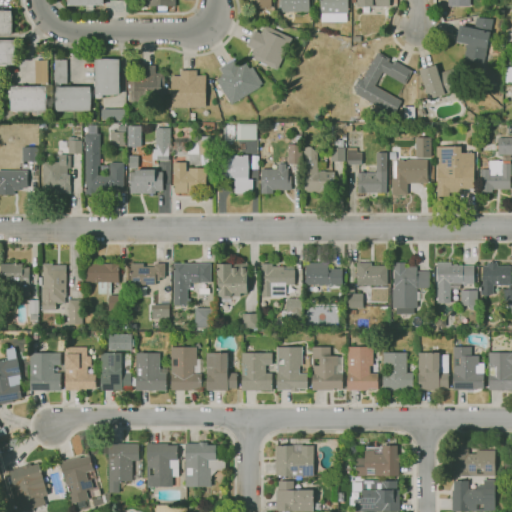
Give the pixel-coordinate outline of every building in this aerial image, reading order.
[(279,0),(279,11),(307,12),(307,0),(279,0)] [(347,21),(346,0),(318,0),(319,21),(347,21)] [(389,0),(389,7),(357,8),(357,0),(389,0)] [(0,33),(10,33),(10,9),(0,9),(0,33)] [(483,64),(480,63),(463,59),(466,47),(464,47),(465,44),(456,42),(459,25),(474,28),(476,17),(493,19),(490,35),(496,36),(494,46),(487,45),(483,64)] [(248,57),(277,68),(289,35),(262,26),(260,32),(253,30),(247,45),(252,47),(248,57)] [(13,39),(0,39),(0,64),(13,64),(13,39)] [(377,52),(390,58),(388,62),(392,64),(394,61),(412,71),(404,85),(382,72),(374,86),(401,101),(394,115),(357,95),(356,96),(350,93),(353,87),(354,88),(359,78),(362,80),(377,52)] [(230,104),(261,84),(243,56),(219,71),(221,74),(214,79),(230,104)] [(118,58),(93,58),(94,95),(119,94),(118,58)] [(46,59),(34,59),(33,83),(46,83),(46,59)] [(66,59),(53,59),(52,83),(65,83),(66,59)] [(154,65),(135,64),(135,78),(128,78),(127,99),(162,100),(163,73),(154,72),(154,65)] [(428,100),(419,70),(436,65),(438,73),(455,68),(461,90),(428,100)] [(195,69),(178,70),(178,75),(169,75),(170,107),(205,106),(204,75),(195,75),(195,69)] [(45,110),(44,85),(9,86),(9,110),(45,110)] [(54,111),(90,110),(89,85),(54,86),(54,111)] [(402,106),(413,106),(413,119),(403,120),(402,106)] [(100,119),(123,119),(123,108),(100,108),(100,119)] [(420,117),(417,110),(423,108),(426,115),(420,117)] [(154,160),(167,160),(168,123),(155,122),(154,160)] [(236,139),(255,139),(255,124),(236,124),(236,139)] [(140,126),(127,126),(126,146),(140,146),(140,126)] [(116,194),(85,195),(85,134),(100,134),(100,166),(99,166),(99,168),(98,168),(98,175),(109,175),(109,162),(123,162),(124,189),(116,190),(116,194)] [(430,137),(415,136),(415,156),(430,157),(430,137)] [(492,193),(479,193),(479,169),(488,169),(488,160),(499,160),(499,161),(502,161),(502,155),(498,155),(498,149),(496,149),(496,145),(497,145),(498,137),(511,137),(511,155),(510,155),(510,163),(511,163),(510,189),(492,189),(492,193)] [(67,153),(80,153),(81,138),(67,138),(67,153)] [(21,161),(37,161),(37,147),(21,146),(21,161)] [(461,193),(437,193),(437,167),(436,167),(436,147),(461,146),(461,153),(474,153),(474,183),(461,183),(461,193)] [(310,147),(317,153),(317,167),(318,167),(318,172),(320,172),(320,171),(325,171),(325,172),(334,172),(334,192),(327,192),(327,194),(317,194),(317,192),(304,192),(304,186),(303,186),(303,185),(304,185),(304,147),(310,147)] [(343,147),(330,147),(330,161),(343,161),(343,147)] [(361,164),(346,164),(346,148),(357,148),(357,152),(361,152),(361,164)] [(386,193),(357,193),(357,172),(360,172),(360,170),(363,170),(363,172),(376,172),(376,152),(386,152),(386,193)] [(53,190),(42,190),(42,162),(59,162),(59,154),(66,154),(66,155),(70,155),(70,168),(67,168),(67,175),(70,175),(70,194),(60,194),(60,189),(53,189),(53,190)] [(252,194),(234,194),(234,179),(221,179),(220,155),(248,155),(248,179),(252,179),(252,194)] [(407,195),(392,195),(391,178),(393,178),(393,161),(396,161),(396,160),(427,159),(428,183),(407,183),(407,195)] [(191,194),(187,194),(187,193),(174,193),(173,162),(186,162),(186,171),(188,171),(188,168),(206,168),(206,193),(191,193),(191,194)] [(273,194),(261,194),(260,169),(277,169),(277,164),(281,164),(281,162),(284,162),(284,164),(286,164),(286,169),(288,169),(288,176),(292,176),(292,190),(273,190),(273,194)] [(14,195),(0,195),(0,170),(27,170),(27,188),(20,188),(20,190),(14,190),(14,195)] [(153,196),(149,196),(149,194),(130,194),(129,172),(134,172),(134,170),(155,170),(155,172),(162,172),(162,191),(156,191),(156,194),(153,194),(153,196)] [(370,286),(366,286),(366,285),(357,285),(357,262),(371,262),(371,266),(387,265),(387,285),(370,285),(370,286)] [(414,314),(396,314),(396,308),(392,308),(392,289),(394,289),(394,262),(405,262),(405,266),(416,266),(416,271),(429,271),(430,288),(417,289),(417,292),(419,292),(419,300),(417,300),(417,308),(414,308),(414,314)] [(477,310),(469,310),(469,306),(460,306),(460,290),(450,290),(450,303),(437,303),(437,262),(451,262),(451,265),(453,265),(453,264),(457,264),(458,265),(477,266),(477,284),(461,284),(461,290),(477,290),(477,310)] [(510,310),(503,309),(504,304),(501,303),(502,299),(499,299),(499,289),(493,289),(493,294),(491,294),(489,296),(484,296),(483,295),(480,294),(480,291),(479,291),(479,286),(480,286),(480,284),(482,283),(482,280),(480,280),(480,277),(482,277),(482,266),(488,266),(488,262),(497,262),(497,265),(511,265),(511,285),(511,289),(511,305),(510,310)] [(131,285),(131,264),(143,264),(143,267),(154,267),(154,263),(165,263),(165,277),(159,277),(159,281),(156,281),(156,285),(131,285)] [(187,289),(187,299),(191,299),(191,305),(174,306),(173,263),(210,263),(211,282),(190,282),(190,289),(187,289)] [(218,297),(218,292),(218,288),(219,288),(219,284),(218,284),(217,275),(217,270),(216,268),(217,268),(217,264),(247,263),(247,276),(251,276),(251,288),(248,288),(248,293),(240,293),(240,297),(218,297)] [(322,286),(318,286),(318,285),(305,285),(305,263),(328,263),(328,269),(342,269),(342,285),(322,285),(322,286)] [(9,288),(7,286),(9,284),(9,282),(0,282),(0,264),(22,264),(22,267),(29,267),(29,283),(30,283),(30,297),(14,297),(14,292),(9,292),(9,288)] [(56,310),(41,310),(41,288),(43,288),(42,264),(52,264),(52,265),(66,265),(66,297),(64,297),(64,304),(56,304),(56,305),(57,305),(57,307),(56,307),(56,310)] [(110,294),(98,294),(98,283),(85,283),(85,264),(118,264),(118,283),(110,283),(110,294)] [(285,297),(261,297),(261,264),(272,264),(272,266),(293,266),(293,270),(294,270),(294,284),(293,284),(293,286),(290,286),(290,285),(285,285),(285,297)] [(347,308),(347,294),(363,293),(363,308),(347,308)] [(116,319),(109,319),(109,312),(111,312),(111,311),(108,311),(108,295),(125,295),(125,311),(124,311),(125,314),(119,314),(119,311),(114,311),(114,312),(116,312),(116,319)] [(302,326),(281,326),(281,311),(286,311),(286,298),(302,298),(302,326)] [(68,324),(68,300),(82,299),(82,324),(68,324)] [(37,331),(30,331),(31,326),(33,326),(33,321),(30,321),(30,313),(29,313),(29,300),(38,300),(38,313),(37,313),(37,331)] [(170,319),(152,319),(152,305),(169,304),(170,319)] [(194,328),(194,308),(215,308),(215,328),(194,328)] [(253,332),(253,329),(242,329),(242,314),(259,313),(259,328),(257,328),(257,331),(253,332)] [(438,331),(434,331),(434,324),(437,324),(437,318),(446,318),(445,327),(438,327),(438,331)] [(474,390),(453,390),(453,346),(471,346),(471,356),(479,356),(479,366),(475,366),(475,373),(484,373),(484,388),(474,388),(474,390)] [(87,391),(65,391),(65,347),(87,347),(87,356),(91,356),(91,366),(87,366),(87,374),(96,374),(96,389),(87,389),(87,391)] [(192,390),(171,390),(171,347),(197,347),(197,359),(200,359),(200,374),(202,374),(202,388),(192,388),(192,390)] [(299,392),(290,392),(290,391),(277,391),(277,347),(303,347),(303,364),(308,364),(308,389),(299,389),(299,392)] [(333,390),(312,390),(312,347),(330,347),(330,356),(338,356),(338,357),(343,357),(343,389),(333,389),(333,390)] [(369,390),(347,390),(347,347),(373,347),(373,366),(370,366),(370,373),(378,373),(378,389),(369,389),(369,390)] [(122,390),(101,391),(101,375),(101,353),(131,352),(131,388),(122,388),(122,390)] [(414,390),(383,391),(382,353),(407,352),(407,373),(413,373),(414,390)] [(511,390),(488,390),(488,352),(511,352),(511,390)] [(61,390),(30,391),(30,353),(61,353),(61,365),(54,365),(54,373),(61,373),(61,390)] [(167,390),(136,391),(136,353),(160,353),(160,368),(167,368),(167,373),(167,390)] [(228,390),(206,390),(206,353),(228,353),(228,373),(237,373),(237,388),(228,388),(228,390)] [(272,391),(242,391),(242,353),(272,353),(272,365),(266,365),(266,373),(272,373),(272,391)] [(439,390),(418,390),(418,353),(439,353),(439,354),(448,354),(448,373),(449,373),(449,388),(439,388),(439,390)] [(0,404),(0,360),(18,357),(21,376),(10,378),(11,385),(19,384),(22,399),(13,401),(13,402),(0,404)] [(211,487),(185,487),(185,443),(198,443),(198,442),(207,442),(207,445),(216,445),(216,458),(227,458),(227,470),(217,470),(211,476),(211,487)] [(132,481),(119,481),(119,493),(108,493),(109,443),(140,443),(140,461),(132,461),(132,481)] [(172,487),(147,487),(147,443),(168,443),(168,445),(177,445),(177,458),(178,458),(178,477),(172,477),(172,487)] [(451,476),(451,443),(468,443),(469,454),(476,454),(476,450),(495,450),(495,476),(451,476)] [(276,477),(276,446),(292,446),(292,444),(302,444),(302,445),(313,445),(313,476),(276,477)] [(399,476),(356,476),(356,457),(363,457),(363,450),(374,450),(374,454),(382,454),(382,445),(397,445),(397,454),(402,454),(402,462),(399,462),(399,476)] [(71,504),(60,462),(80,456),(80,458),(90,455),(92,461),(95,460),(96,467),(94,467),(99,485),(93,486),(93,489),(86,491),(89,499),(71,504)] [(21,511),(9,470),(22,467),(21,466),(30,463),(31,466),(39,463),(48,495),(43,497),(46,505),(21,511)] [(399,511),(355,511),(355,498),(361,498),(361,480),(384,480),(384,481),(397,481),(397,490),(399,490),(399,511)] [(495,511),(452,511),(452,490),(453,490),(453,480),(468,480),(468,489),(476,489),(476,486),(484,486),(484,480),(495,480),(495,511)] [(313,511),(276,511),(276,490),(278,490),(278,481),(294,481),(294,490),(314,490),(313,511)]
